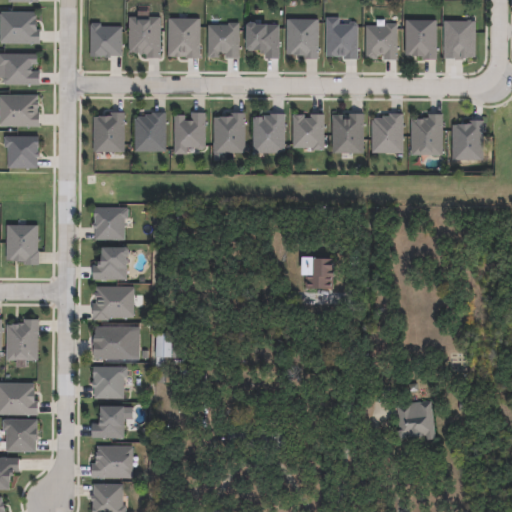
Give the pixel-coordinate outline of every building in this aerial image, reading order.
[(0,14),(35,14),(34,32),(38,32),(38,43),(0,43),(0,14)] [(160,19),(160,58),(147,58),(147,53),(129,52),(129,19),(160,19)] [(340,19),(340,26),(349,26),(351,24),(355,24),(357,26),(358,59),(344,59),(344,56),(327,56),(326,20),(340,19)] [(200,20),(200,58),(186,58),(186,57),(168,57),(168,20),(200,20)] [(318,21),(318,59),(305,59),(304,54),(287,54),(286,22),(318,21)] [(437,22),(437,60),(423,60),(423,55),(406,55),(406,23),(437,22)] [(464,57),(464,60),(455,60),(455,58),(444,58),(444,23),(476,23),(477,57),(464,57)] [(239,25),(239,58),(226,58),(226,53),(219,53),(219,57),(208,57),(208,27),(228,27),(228,24),(239,25)] [(100,25),(100,28),(122,28),(122,55),(111,55),(111,58),(105,58),(105,57),(90,57),(90,27),(91,27),(91,25),(100,25)] [(253,26),(255,27),(278,27),(278,59),(266,59),(266,52),(245,52),(246,28),(248,26),(253,26)] [(397,26),(397,60),(384,60),(384,55),(377,55),(377,58),(366,59),(366,28),(386,28),(386,26),(397,26)] [(31,65),(31,71),(39,71),(39,85),(5,85),(3,82),(3,80),(5,77),(5,66),(0,66),(0,54),(37,54),(37,65),(31,65)] [(0,95),(37,95),(37,113),(39,113),(39,127),(0,127),(0,95)] [(166,152),(134,152),(134,119),(137,119),(137,117),(145,117),(145,115),(152,115),(152,112),(166,113),(166,152)] [(124,152),(93,152),(93,117),(110,118),(110,113),(124,113),(124,152)] [(205,113),(205,147),(203,150),(199,150),(195,147),(186,147),(186,154),(174,154),(174,115),(184,115),(184,120),(191,120),(191,113),(205,113)] [(245,152),(214,152),(214,117),(231,117),(231,113),(245,113),(245,152)] [(363,113),(363,153),(332,153),(332,116),(345,116),(345,119),(349,119),(349,113),(363,113)] [(285,114),(285,152),(253,152),(253,118),(255,118),(255,117),(262,117),(262,120),(263,120),(263,115),(270,115),(270,114),(285,114)] [(324,114),(323,150),(313,150),(313,148),(292,147),(293,114),(304,115),(304,118),(310,118),(310,114),(324,114)] [(403,153),(372,153),(372,120),(374,120),(374,118),(382,118),(382,116),(389,116),(389,114),(403,114),(403,153)] [(442,155),(411,155),(411,120),(417,120),(417,119),(423,119),(423,117),(429,117),(429,114),(443,114),(442,155)] [(483,160),(452,160),(453,125),(471,125),(471,120),(484,120),(483,160)] [(37,145),(37,152),(38,152),(38,157),(37,157),(37,168),(7,168),(7,147),(4,147),(4,137),(6,137),(6,136),(38,137),(38,145),(37,145)] [(126,208),(126,210),(128,210),(128,219),(124,219),(124,240),(95,240),(95,229),(92,229),(92,223),(94,223),(94,219),(94,208),(126,208)] [(37,226),(37,251),(39,251),(39,265),(26,265),(26,260),(6,260),(7,226),(37,226)] [(125,257),(125,268),(126,268),(126,280),(93,280),(93,266),(96,266),(96,261),(99,261),(99,255),(100,255),(100,247),(125,247),(127,249),(127,255),(125,257)] [(347,253),(348,274),(341,273),(341,292),(307,288),(306,253),(347,253)] [(133,287),(133,318),(108,318),(108,321),(93,321),(93,318),(92,318),(92,304),(96,304),(96,299),(94,299),(94,293),(95,293),(95,287),(133,287)] [(38,320),(37,361),(6,360),(6,325),(19,326),(19,324),(23,324),(24,320),(38,320)] [(131,359),(93,359),(93,335),(94,335),(94,328),(131,328),(131,359)] [(190,349),(188,375),(177,372),(159,370),(158,332),(173,332),(175,347),(190,349)] [(125,367),(125,369),(127,369),(127,378),(123,378),(123,399),(94,399),(94,388),(92,388),(92,383),(94,383),(94,377),(93,377),(93,367),(125,367)] [(0,384),(33,384),(33,401),(37,401),(37,415),(0,415),(0,384)] [(438,439),(400,442),(394,405),(435,399),(435,406),(438,439)] [(123,407),(122,426),(124,426),(123,439),(91,438),(91,424),(99,424),(99,407),(123,407)] [(289,431),(288,455),(232,450),(234,426),(260,424),(264,412),(278,414),(278,428),(289,431)] [(37,421),(37,441),(35,441),(35,452),(6,452),(6,431),(3,431),(3,421),(5,421),(37,421)] [(132,479),(91,478),(92,459),(95,459),(95,453),(97,453),(97,447),(132,447),(132,479)] [(8,491),(0,491),(0,459),(18,459),(18,472),(12,472),(12,476),(8,476),(8,484),(8,491)] [(123,485),(122,506),(126,506),(126,511),(92,511),(92,501),(90,501),(91,496),(93,496),(93,485),(123,485)]
